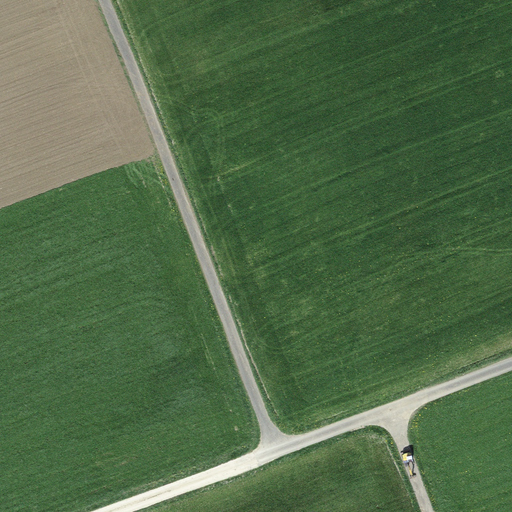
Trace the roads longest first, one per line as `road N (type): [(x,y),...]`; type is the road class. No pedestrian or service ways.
road 1 (track): [(269,451),(99,0)]
road 2 (unclassified): [(511,362),(104,511)]
